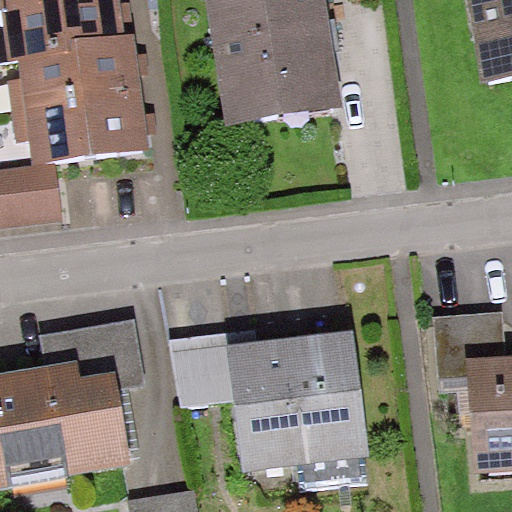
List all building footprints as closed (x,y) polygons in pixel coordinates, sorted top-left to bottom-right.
[(113,0),(4,0),(9,40),(25,38),(117,27),(113,0)] [(324,0),(212,0),(225,118),(337,106),(324,0)] [(511,0),(476,0),(488,71),(511,67),(511,0)] [(117,27),(25,38),(36,157),(48,156),(140,147),(128,27),(117,27)] [(36,157),(0,159),(0,219),(53,214),(48,156),(36,157)] [(232,315),(239,389),(247,461),(303,456),(306,481),(371,475),(353,303),(232,315)] [(499,303),(430,307),(434,382),(468,380),(472,451),(511,448),(511,329),(501,330),(499,303)] [(133,311),(57,320),(60,343),(62,359),(111,353),(114,376),(141,372),(133,311)] [(232,315),(170,321),(178,396),(239,389),(232,315)] [(0,469),(124,454),(114,376),(111,353),(62,359),(60,343),(0,350),(0,469)] [(194,511),(191,482),(131,489),(134,511),(194,511)]
